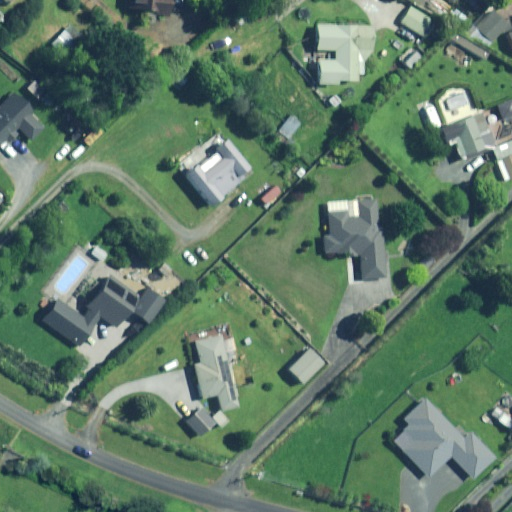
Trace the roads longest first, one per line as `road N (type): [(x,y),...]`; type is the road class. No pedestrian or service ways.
road 1 (unknown): [(203,495),(511,196)]
road 2 (residential): [(0,408),(257,511)]
road 3 (unknown): [(104,160),(185,245),(233,209)]
road 4 (unknown): [(0,228),(72,173),(104,160)]
